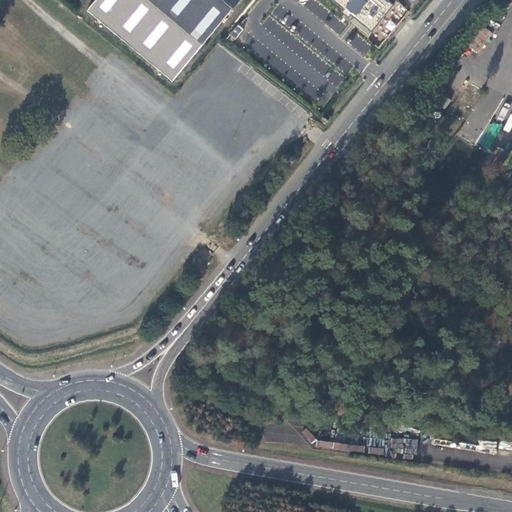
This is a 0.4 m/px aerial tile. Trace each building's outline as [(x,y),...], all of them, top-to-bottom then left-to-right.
[(95,0),(87,10),(173,81),(213,33),(240,0),(95,0)] [(342,11),(349,17),(351,14),(354,16),(351,20),(369,35),(394,4),(388,0),(334,0),(344,8),(342,11)] [(498,5),(505,10),(509,6),(502,0),(498,5)] [(479,50),(491,32),(482,25),(469,44),(479,50)] [(335,73),(328,82),(335,88),(342,79),(335,73)]
